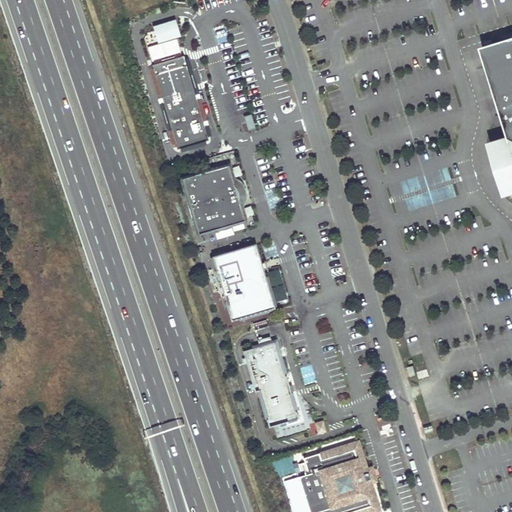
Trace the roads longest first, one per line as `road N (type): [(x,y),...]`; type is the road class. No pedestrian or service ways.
road 1 (unclassified): [(433,511),(278,0)]
road 2 (trunk): [(227,502),(59,0)]
road 3 (trunk): [(19,0),(183,475)]
